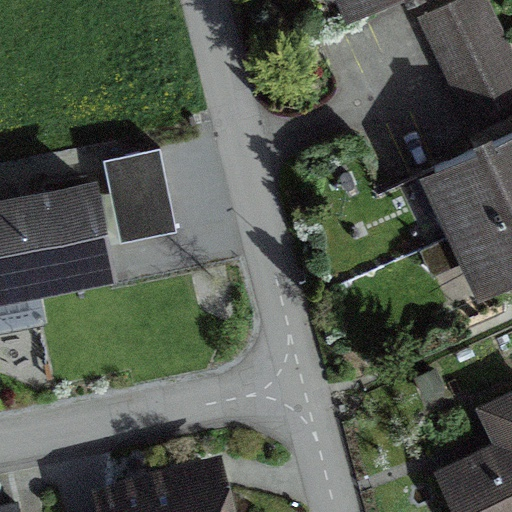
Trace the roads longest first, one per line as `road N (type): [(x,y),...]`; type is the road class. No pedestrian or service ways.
road 1 (residential): [(208,0),(303,386)]
road 2 (residential): [(0,447),(303,386)]
road 3 (residential): [(303,386),(335,511)]
